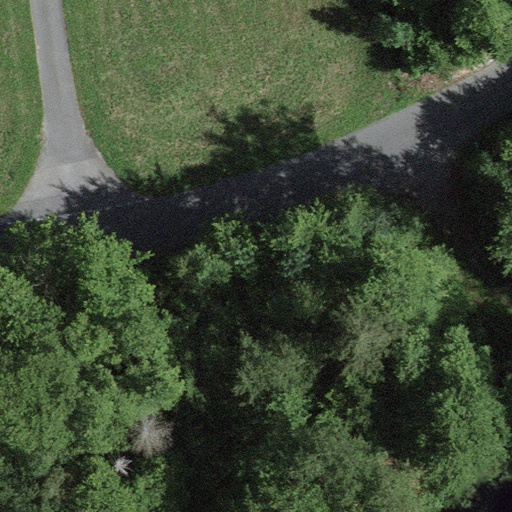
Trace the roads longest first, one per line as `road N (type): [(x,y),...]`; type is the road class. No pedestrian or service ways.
road 1 (unclassified): [(511,80),(354,170),(213,229),(79,258),(0,260)]
road 2 (track): [(79,258),(44,0)]
